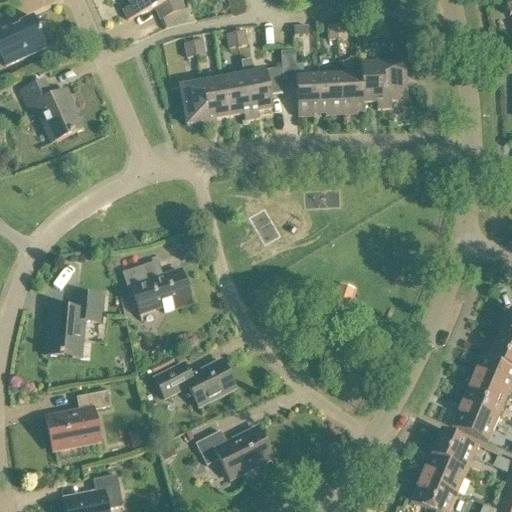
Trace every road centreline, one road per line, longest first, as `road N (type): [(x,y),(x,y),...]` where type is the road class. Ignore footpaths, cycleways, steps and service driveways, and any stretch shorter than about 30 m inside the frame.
road 1 (residential): [(373,439),(292,382),(245,327),(217,261),(192,165)]
road 2 (residential): [(192,165),(327,151),(470,150)]
road 3 (residential): [(373,439),(426,339),(462,246)]
road 4 (residential): [(148,174),(72,0)]
road 5 (residential): [(470,150),(464,54),(451,0)]
road 6 (residential): [(36,256),(60,228),(148,174)]
